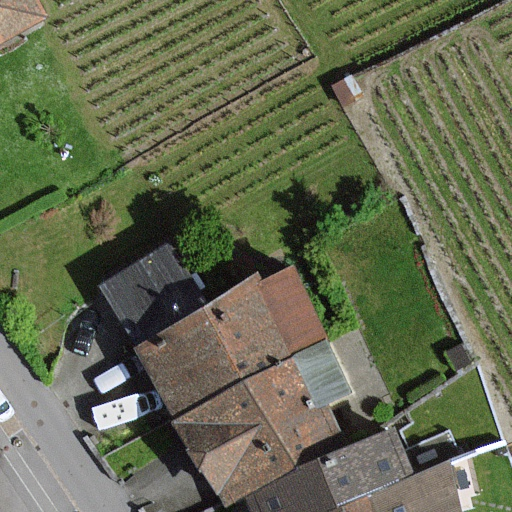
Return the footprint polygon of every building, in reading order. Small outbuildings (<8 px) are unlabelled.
[(0,0),(0,36),(23,25),(10,0),(0,0)] [(250,293),(245,283),(134,349),(139,360),(164,417),(319,349),(287,276),(250,293)] [(207,511),(233,501),(334,457),(313,411),(341,399),(319,349),(164,417),(174,440),(198,496),(205,511),(207,511)] [(382,436),(334,457),(233,501),(238,511),(333,511),(402,482),(382,436)] [(402,482),(333,511),(447,511),(440,465),(402,482)]
